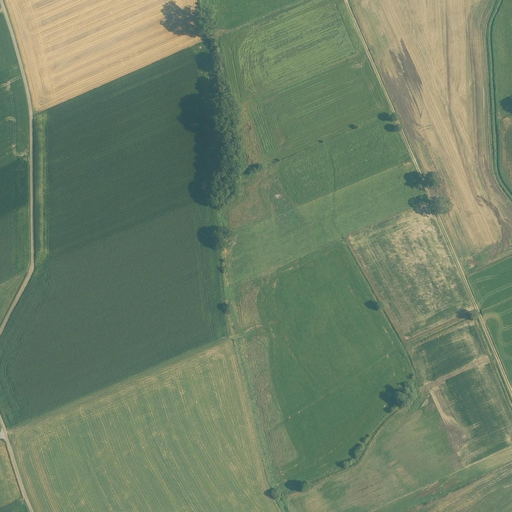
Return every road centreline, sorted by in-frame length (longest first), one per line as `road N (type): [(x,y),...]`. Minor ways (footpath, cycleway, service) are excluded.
road 1 (track): [(511,395),(346,0)]
road 2 (unclassified): [(0,333),(32,264),(31,119),(0,0)]
